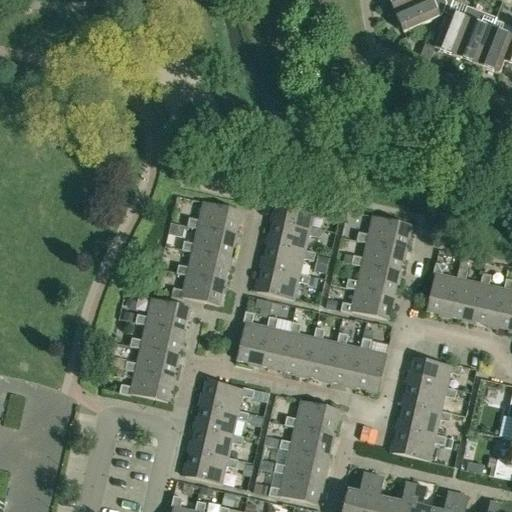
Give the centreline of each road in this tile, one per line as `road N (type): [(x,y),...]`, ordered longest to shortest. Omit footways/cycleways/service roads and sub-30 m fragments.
road 1 (residential): [(167,431),(180,415),(193,366),(222,372),(254,216)]
road 2 (residential): [(331,511),(356,410),(384,412),(401,325)]
road 3 (residential): [(511,378),(502,375),(499,344),(401,325)]
